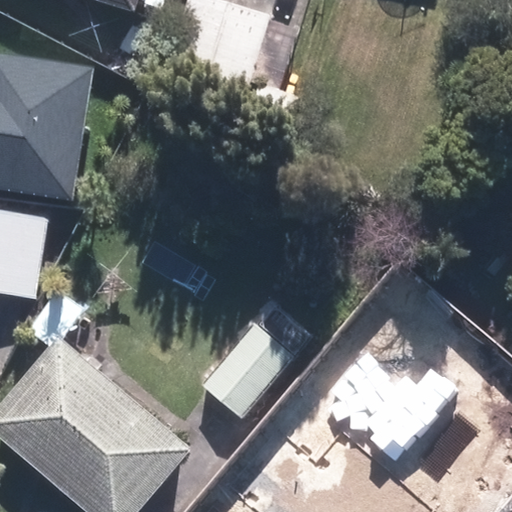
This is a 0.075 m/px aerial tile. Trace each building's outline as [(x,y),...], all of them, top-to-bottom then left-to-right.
[(89,0),(140,16),(145,0),(89,0)] [(251,129),(291,140),(304,98),(281,91),(289,66),(263,58),(275,20),(210,0),(188,0),(165,76),(245,101),(252,82),(263,86),(251,129)] [(0,188),(74,199),(92,65),(0,53),(0,188)] [(0,291),(34,297),(47,215),(2,208),(0,207),(0,291)] [(0,416),(0,438),(87,511),(149,511),(198,455),(66,343),(92,314),(64,290),(30,331),(54,352),(0,416)] [(207,389),(246,422),(298,361),(259,328),(207,389)] [(285,435),(235,491),(258,511),(427,511),(340,434),(315,462),(285,435)]
